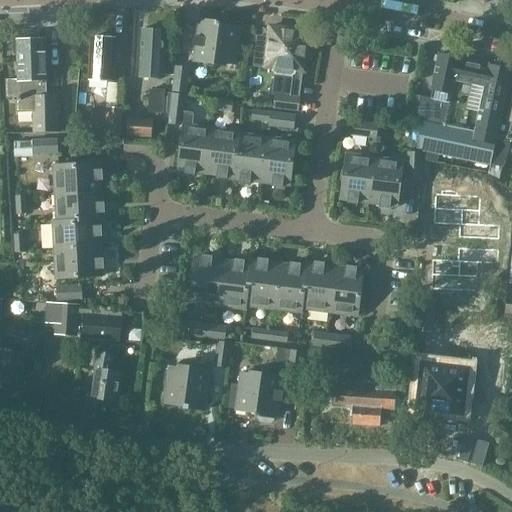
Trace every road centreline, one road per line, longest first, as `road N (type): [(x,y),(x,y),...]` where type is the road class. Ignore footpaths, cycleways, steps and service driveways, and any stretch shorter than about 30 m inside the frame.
road 1 (residential): [(0,417),(135,441),(410,459),(469,475),(511,500)]
road 2 (residential): [(307,233),(333,2)]
road 3 (tertiary): [(511,37),(333,2)]
road 4 (residential): [(370,344),(376,244),(307,233)]
road 5 (residential): [(307,233),(150,209)]
road 6 (residential): [(150,209),(156,171),(149,157),(66,144)]
